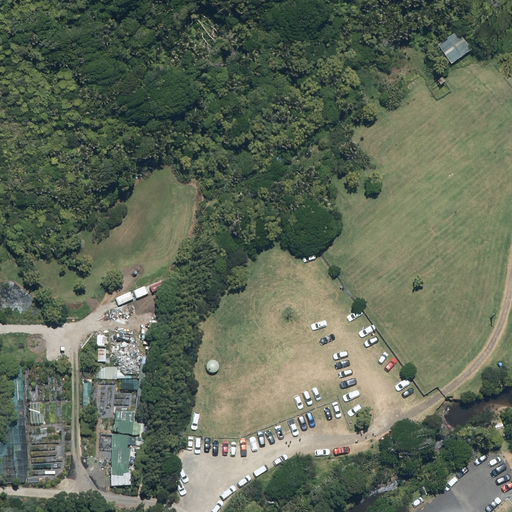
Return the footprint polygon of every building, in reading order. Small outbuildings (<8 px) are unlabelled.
[(437,47),(450,66),(469,53),(456,33),(437,47)] [(96,351),(96,364),(104,364),(104,351),(96,351)] [(98,381),(116,381),(116,370),(105,370),(105,373),(98,373),(98,381)] [(18,380),(11,380),(15,421),(22,420),(18,380)] [(113,421),(111,433),(141,437),(143,418),(133,417),(132,423),(113,421)] [(23,433),(16,433),(18,473),(25,473),(23,433)] [(136,437),(111,437),(110,464),(135,465),(136,437)]
